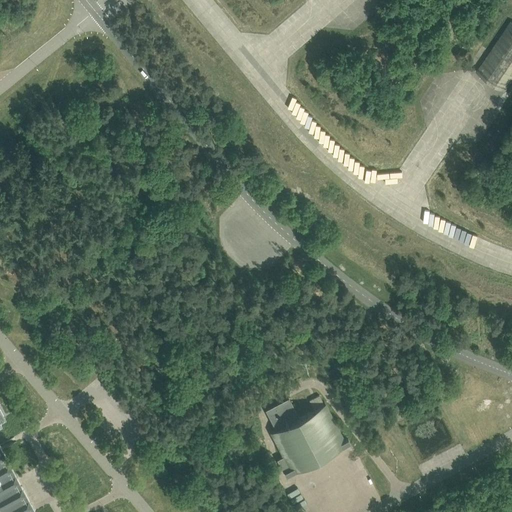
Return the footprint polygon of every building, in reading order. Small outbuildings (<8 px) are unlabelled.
[(511,20),(490,51),(476,71),(505,91),(509,84),(511,80),(511,20)] [(319,395),(309,400),(314,409),(324,404),(319,395)] [(325,404),(299,417),(289,398),(266,410),(276,429),(271,432),(283,457),(278,459),(286,475),(291,472),(292,472),(347,443),(346,443),(350,442),(348,439),(345,440),(324,400),(323,400),(325,404)] [(0,511),(35,511),(0,445),(0,426),(2,426),(0,422),(5,419),(0,408),(0,511)] [(274,481),(270,475),(261,480),(265,486),(274,481)]
